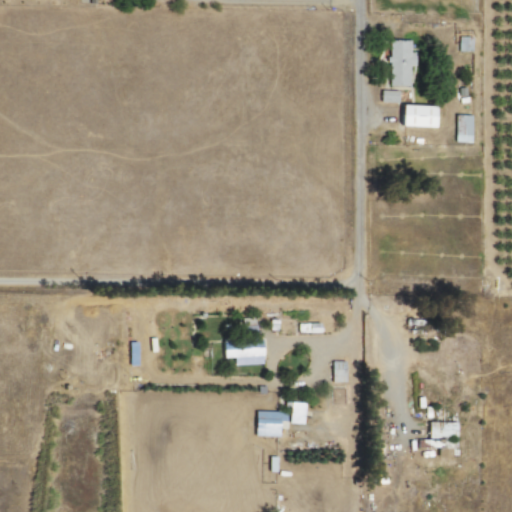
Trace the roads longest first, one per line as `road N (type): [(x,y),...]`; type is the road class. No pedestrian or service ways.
road 1 (residential): [(354,275),(330,285),(0,281)]
road 2 (residential): [(356,0),(354,275)]
